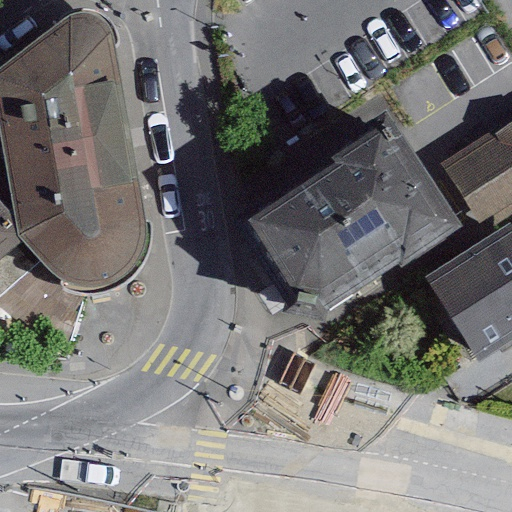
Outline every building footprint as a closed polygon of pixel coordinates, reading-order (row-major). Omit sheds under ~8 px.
[(91,25),(6,89),(37,247),(82,301),(116,306),(143,293),(162,272),(166,239),(132,43),(114,27),(91,25)] [(0,93),(0,205),(37,247),(6,89),(0,93)] [(511,133),(448,173),(477,220),(489,239),(511,225),(511,133)] [(244,238),(296,314),(334,322),(449,246),(382,146),(244,238)] [(0,279),(37,247),(0,205),(0,279)] [(511,242),(435,292),(489,375),(511,359),(511,242)]
